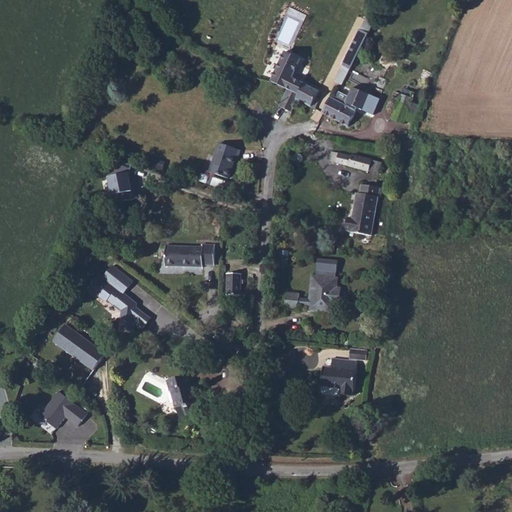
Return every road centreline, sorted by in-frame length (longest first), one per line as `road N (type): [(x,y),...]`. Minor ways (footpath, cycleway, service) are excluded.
road 1 (unclassified): [(305,131),(270,140),(256,470)]
road 2 (unclassified): [(0,455),(256,470)]
road 3 (unclassified): [(256,470),(511,455)]
road 4 (track): [(136,0),(259,114),(270,140)]
